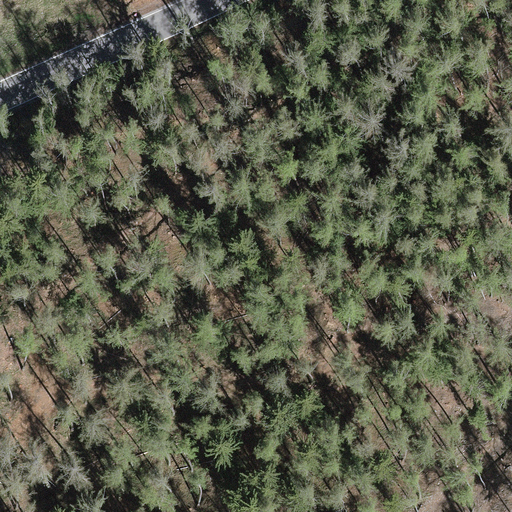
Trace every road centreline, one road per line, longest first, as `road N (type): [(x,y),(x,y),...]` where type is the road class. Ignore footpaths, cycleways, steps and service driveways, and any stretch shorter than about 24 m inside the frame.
road 1 (track): [(511,385),(456,347),(424,344),(265,377),(74,392),(47,367),(41,348),(54,293),(242,133),(402,38),(491,0)]
road 2 (tertiary): [(218,0),(0,98)]
